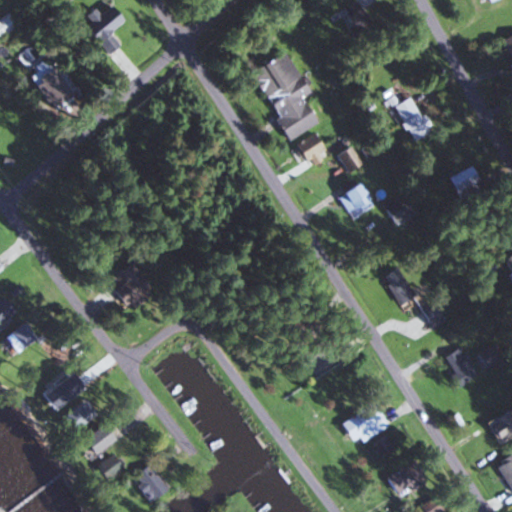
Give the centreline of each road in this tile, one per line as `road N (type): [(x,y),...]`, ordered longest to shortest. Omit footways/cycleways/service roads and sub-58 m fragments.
road 1 (residential): [(466,511),(144,0)]
road 2 (residential): [(356,511),(199,331),(115,347),(15,242),(10,205)]
road 3 (residential): [(389,511),(197,299),(147,298),(89,320)]
road 4 (residential): [(10,205),(234,0)]
road 5 (residential): [(511,184),(414,0)]
road 6 (residential): [(184,453),(115,347)]
